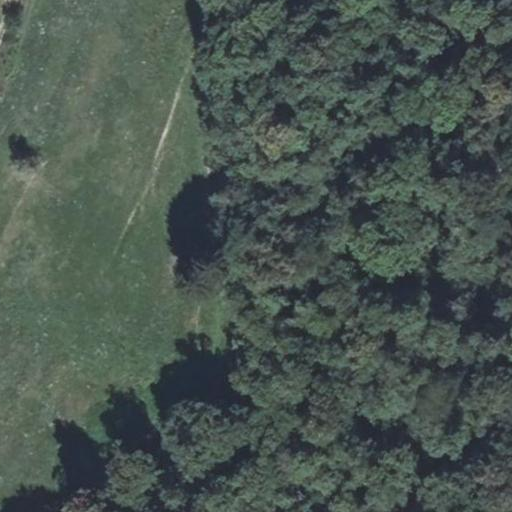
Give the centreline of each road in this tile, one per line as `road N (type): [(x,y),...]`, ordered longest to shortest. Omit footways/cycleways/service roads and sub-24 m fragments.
road 1 (track): [(419,511),(466,202),(511,2)]
road 2 (unclassified): [(226,0),(276,511)]
